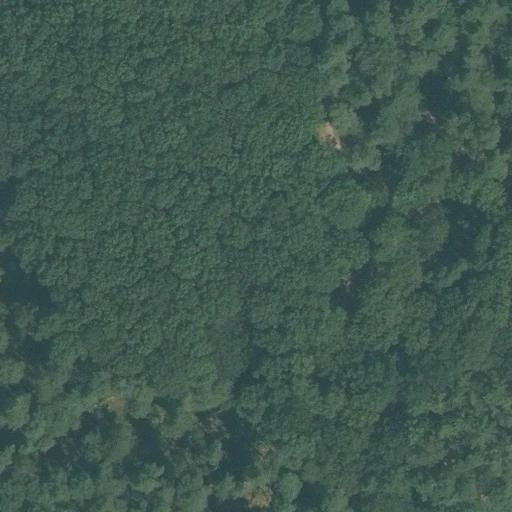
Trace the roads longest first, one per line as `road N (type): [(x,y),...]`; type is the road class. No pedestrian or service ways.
road 1 (track): [(290,0),(408,356)]
road 2 (unclassified): [(335,511),(408,356),(471,271),(511,237)]
